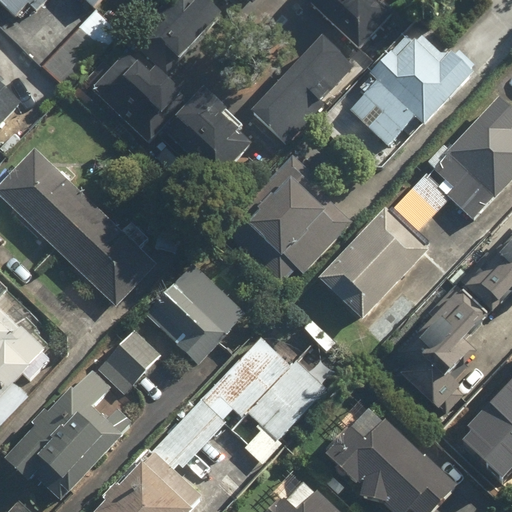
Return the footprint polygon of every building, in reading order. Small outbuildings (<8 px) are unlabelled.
[(91,0),(101,8),(107,2),(108,0),(3,0),(22,18),(34,6),(41,13),(53,0),(91,0)] [(235,13),(221,0),(211,0),(208,4),(203,0),(178,0),(143,37),(180,72),(235,13)] [(317,0),(313,5),(363,54),(403,14),(391,3),(393,0),(317,0)] [(125,33),(102,11),(53,63),(76,85),(125,33)] [(427,124),(431,128),(482,71),(422,19),(325,128),(372,170),(387,169),(427,124)] [(368,65),(333,33),(257,114),(291,146),(368,65)] [(0,65),(8,58),(0,49),(0,145),(38,106),(0,68),(0,65)] [(170,119),(197,90),(171,66),(163,75),(138,51),(121,70),(110,59),(89,82),(155,143),(174,123),(170,119)] [(225,114),(235,103),(218,86),(172,134),(222,182),(268,135),(254,121),(244,132),(225,114)] [(434,162),(441,169),(439,171),(451,181),(443,189),(455,201),(478,221),(499,198),(503,202),(511,191),(511,99),(508,96),(458,151),(451,144),(434,162)] [(284,287),(302,270),(307,276),(360,224),(350,214),(364,200),(348,184),(332,199),(320,186),(336,171),(310,144),(242,209),(257,224),(240,241),(284,287)] [(157,241),(138,223),(128,234),(39,150),(0,190),(123,308),(165,263),(150,249),(157,241)] [(371,320),(438,250),(422,235),(454,202),(427,175),(328,280),(371,320)] [(511,228),(463,282),(501,316),(511,304),(511,228)] [(257,311),(205,259),(150,316),(202,367),(257,311)] [(30,391),(57,364),(49,356),(53,352),(13,311),(23,301),(0,278),(0,432),(36,397),(30,391)] [(476,340),(496,319),(461,287),(446,303),(442,299),(388,358),(447,411),(486,367),(481,362),(490,352),(476,340)] [(317,319),(308,327),(331,353),(341,344),(317,319)] [(168,356),(141,331),(104,371),(130,397),(168,356)] [(250,449),(264,464),(344,382),(327,365),(321,371),(306,357),(297,366),(269,338),(98,511),(204,511),(215,501),(185,472),(245,410),(267,431),(250,449)] [(113,389),(95,372),(16,457),(40,480),(51,467),(80,494),(134,434),(100,402),(113,389)] [(511,383),(491,406),(511,425),(511,383)] [(511,425),(491,406),(460,439),(504,481),(511,472),(511,425)] [(383,409),(336,461),(393,511),(444,511),(468,486),(383,409)] [(277,511),(348,511),(311,477),(277,511)] [(38,511),(24,499),(11,511),(38,511)]
